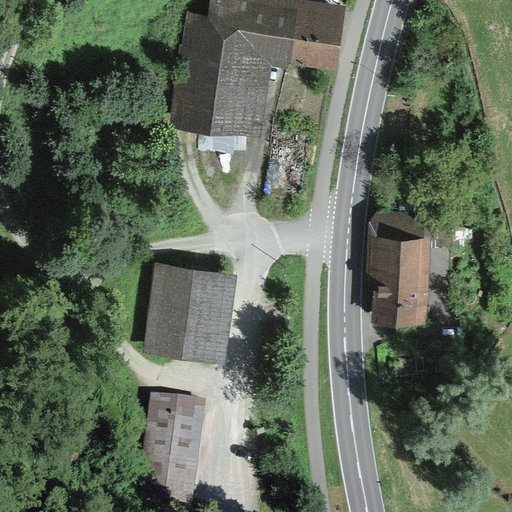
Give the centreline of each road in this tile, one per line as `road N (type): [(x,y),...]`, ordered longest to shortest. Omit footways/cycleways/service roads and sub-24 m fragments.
road 1 (secondary): [(365,511),(348,411),(343,243),(369,86),(393,0)]
road 2 (track): [(43,255),(88,267),(168,246),(261,236),(343,243)]
road 3 (track): [(261,236),(220,511)]
road 4 (track): [(29,0),(13,32),(0,117)]
